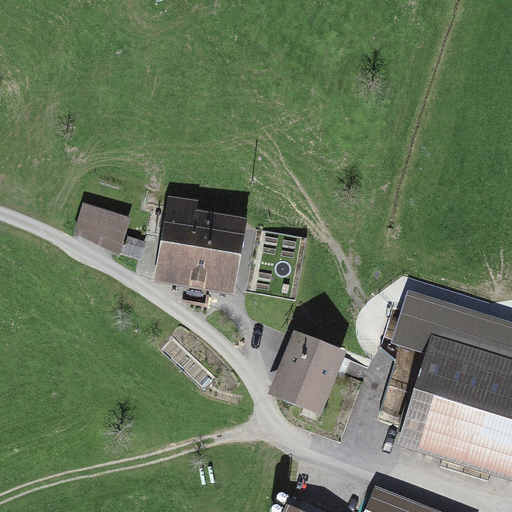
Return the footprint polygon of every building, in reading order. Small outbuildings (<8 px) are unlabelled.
[(171,199),(157,281),(231,294),(244,221),(194,213),(196,203),(171,199)] [(115,251),(124,220),(84,207),(75,233),(115,251)] [(143,244),(124,238),(120,252),(138,258),(143,244)] [(431,354),(403,445),(464,464),(468,452),(506,464),(505,469),(511,471),(511,328),(409,296),(395,343),(431,354)] [(351,361),(300,339),(279,390),(315,405),(329,373),(343,379),(351,361)] [(425,511),(379,494),(372,511),(425,511)]
